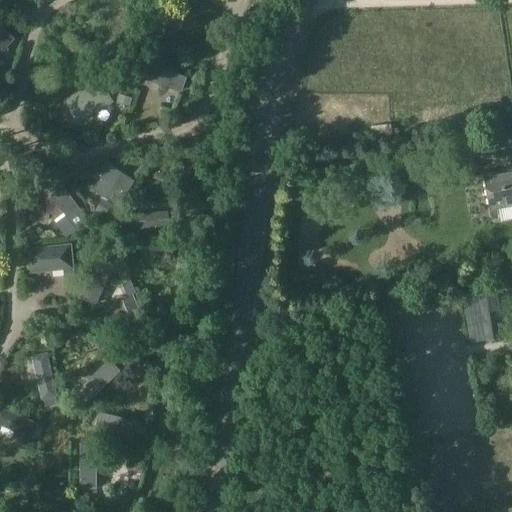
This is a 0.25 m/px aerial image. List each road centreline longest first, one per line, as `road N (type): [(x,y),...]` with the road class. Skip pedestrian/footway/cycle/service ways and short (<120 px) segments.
road 1 (unclassified): [(218,511),(273,82),(306,0)]
road 2 (track): [(0,495),(109,500),(133,487),(147,451),(192,127)]
